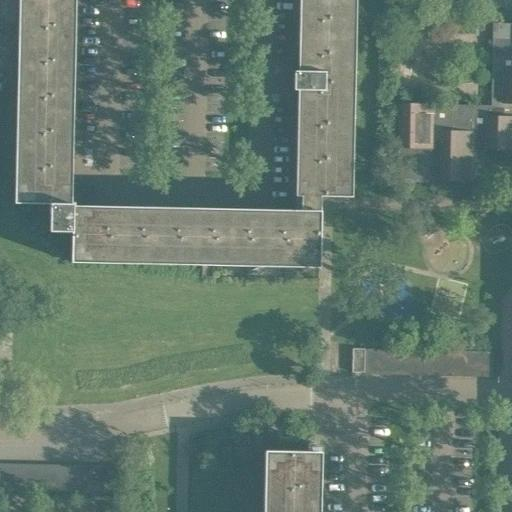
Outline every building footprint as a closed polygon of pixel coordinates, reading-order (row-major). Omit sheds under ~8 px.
[(351,195),(345,195),(349,0),(304,0),(303,71),(293,71),(292,90),(302,90),(300,210),(300,216),(85,211),(86,185),(65,185),(68,0),(23,0),(19,202),(13,201),(13,203),(49,203),(49,230),(71,231),(71,262),(72,262),(72,256),(317,261),(317,267),(319,267),(320,196),(351,197),(351,195)] [(397,28),(431,28),(431,15),(397,15),(397,28)] [(399,104),(398,178),(470,179),(471,149),(495,149),(511,148),(511,22),(506,22),(491,22),(491,38),(490,105),(399,104)] [(351,372),(364,372),(364,349),(352,348),(351,372)] [(364,374),(376,374),(376,349),(364,349),(364,372),(364,374)] [(376,374),(387,375),(388,349),(376,349),(376,374)] [(387,375),(399,375),(399,349),(388,349),(387,375)] [(399,375),(410,375),(411,349),(399,349),(399,375)] [(410,375),(422,375),(422,350),(411,349),(410,375)] [(422,375),(433,375),(434,350),(422,350),(422,375)] [(433,375),(445,376),(446,350),(434,350),(433,375)] [(445,376),(457,376),(457,350),(446,350),(445,376)] [(457,376),(468,376),(469,351),(457,350),(457,376)] [(468,376),(480,376),(480,351),(469,351),(468,376)] [(480,351),(480,376),(492,377),(492,351),(480,351)] [(312,511),(313,451),(263,450),(263,452),(269,452),(267,511),(312,511)] [(1,489),(12,489),(13,464),(1,463),(1,489)] [(12,489),(24,489),(25,464),(13,464),(12,489)] [(24,489),(36,489),(36,464),(25,464),(24,489)] [(36,489),(47,490),(48,464),(36,464),(36,489)] [(47,490),(59,490),(59,465),(48,464),(47,490)] [(59,490),(70,490),(71,465),(59,465),(59,490)] [(70,490),(82,490),(82,465),(71,465),(70,490)] [(82,490),(94,491),(94,465),(82,465),(82,490)] [(94,491),(105,491),(106,466),(94,465),(94,491)] [(106,466),(105,491),(117,491),(118,466),(106,466)]
